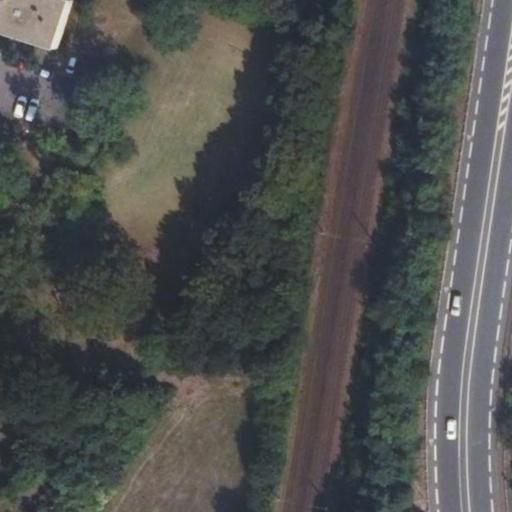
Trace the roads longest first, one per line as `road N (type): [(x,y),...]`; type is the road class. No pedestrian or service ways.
road 1 (tertiary): [(505,0),(453,364),(451,511)]
road 2 (tertiary): [(482,511),(483,354),(511,173)]
